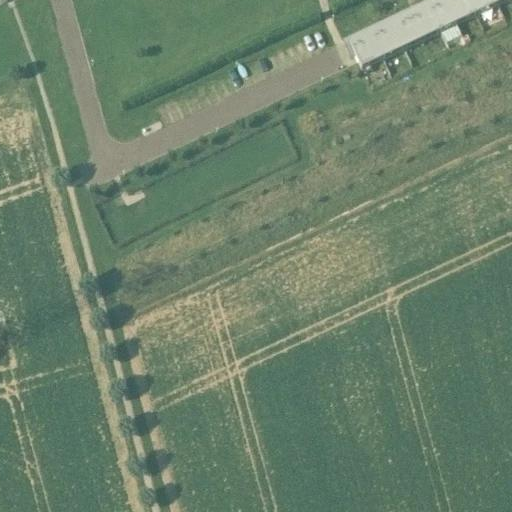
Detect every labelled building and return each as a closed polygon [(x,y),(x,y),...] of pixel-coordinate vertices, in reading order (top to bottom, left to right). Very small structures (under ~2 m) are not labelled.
[(456,12),(463,26),(476,20),(466,0),(446,0),(441,3),(447,16),(456,12)] [(466,0),(476,20),(497,9),(492,0),(466,0)] [(511,0),(492,0),(497,9),(511,2),(511,0)] [(428,9),(441,36),(463,26),(456,12),(447,16),(441,3),(428,9)] [(406,19),(419,46),(441,36),(428,9),(406,19)] [(400,38),(406,52),(419,46),(406,19),(385,29),(391,43),(400,38)] [(372,35),(384,63),(406,52),(400,38),(391,43),(385,29),(372,35)] [(372,35),(349,46),(362,73),(384,63),(372,35)]
